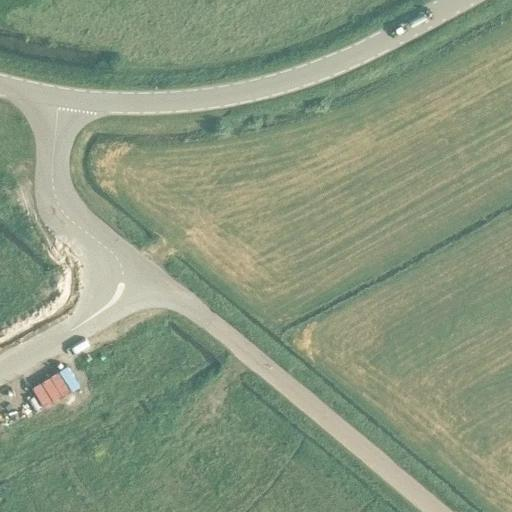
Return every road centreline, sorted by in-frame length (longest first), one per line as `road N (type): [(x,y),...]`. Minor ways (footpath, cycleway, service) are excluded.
road 1 (tertiary): [(58,99),(159,102),(249,91),(353,57),(461,0)]
road 2 (tertiary): [(442,511),(172,289),(122,274)]
road 3 (tertiary): [(122,274),(54,196),(58,99)]
road 4 (tertiary): [(0,370),(110,303),(122,274)]
